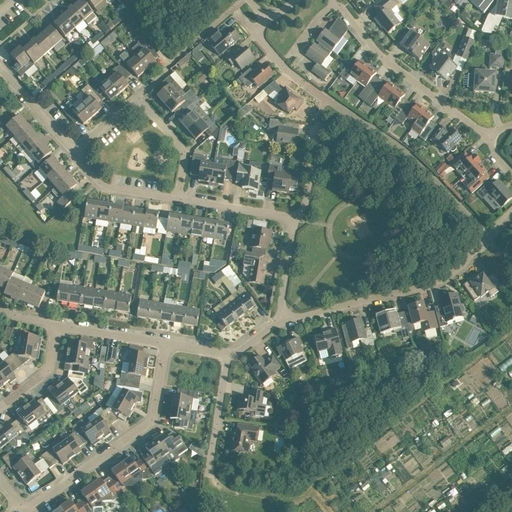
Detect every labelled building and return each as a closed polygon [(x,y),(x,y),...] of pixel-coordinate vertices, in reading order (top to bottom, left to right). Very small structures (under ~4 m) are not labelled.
[(82,0),(72,8),(84,21),(88,25),(96,18),(93,13),(82,0)] [(104,0),(103,0),(87,0),(94,8),(104,0)] [(393,16),(394,15),(390,11),(398,4),(395,0),(383,0),(374,7),(380,15),(374,19),(380,26),(381,25),(388,34),(400,25),(393,16)] [(448,0),(444,6),(449,9),(453,4),(448,0)] [(472,0),(470,3),(484,14),(493,2),(490,0),(472,0)] [(502,18),(511,20),(511,17),(511,4),(508,4),(508,0),(497,0),(496,6),(488,17),(486,21),(498,27),(502,18)] [(137,1),(131,6),(135,10),(140,5),(137,1)] [(72,8),(63,16),(74,29),(84,21),(72,8)] [(464,12),(460,17),(465,21),(469,16),(464,12)] [(137,19),(133,15),(127,20),(131,24),(137,19)] [(74,29),(63,16),(54,25),(65,37),(74,29)] [(118,17),(112,23),(115,27),(122,21),(118,17)] [(412,20),(408,25),(413,29),(417,23),(412,20)] [(105,24),(101,28),(105,33),(110,30),(105,24)] [(51,27),(41,35),(53,48),(62,40),(51,27)] [(215,49),(220,55),(225,51),(240,39),(230,28),(222,35),(218,30),(207,39),(215,49)] [(328,32),(325,30),(317,41),(320,43),(332,52),(347,33),(343,29),(339,35),(331,28),(328,32)] [(411,32),(400,46),(407,52),(409,50),(413,53),(412,55),(419,60),(430,46),(422,40),(422,36),(418,37),(411,32)] [(41,35),(32,43),(43,56),(53,48),(41,35)] [(96,36),(90,42),(94,46),(98,42),(100,40),(96,36)] [(457,56),(467,59),(474,40),(465,36),(457,56)] [(101,43),(100,44),(105,49),(109,45),(104,40),(101,43)] [(138,44),(130,51),(147,70),(156,62),(152,58),(156,54),(146,42),(141,47),(140,45),(138,44)] [(32,43),(23,51),(34,64),(43,56),(32,43)] [(306,55),(319,66),(321,67),(321,66),(332,52),(320,43),(317,47),(314,44),(306,55)] [(79,51),(78,52),(80,55),(81,56),(87,51),(89,53),(93,50),(88,44),(79,51)] [(433,65),(430,69),(435,72),(436,78),(441,77),(446,81),(449,77),(453,76),(453,72),(458,65),(451,60),(454,56),(439,44),(432,54),(433,65)] [(100,45),(95,49),(99,53),(104,49),(100,45)] [(225,57),(232,65),(235,63),(241,70),(254,59),(246,49),(243,51),(238,46),(225,57)] [(491,55),(490,67),(502,68),(503,56),(501,56),(501,54),(503,54),(503,48),(496,47),(495,56),(491,55)] [(34,64),(23,51),(20,48),(10,56),(17,64),(13,67),(21,77),(35,65),(34,64)] [(117,63),(119,66),(129,77),(134,74),(138,78),(147,70),(130,51),(126,54),(125,53),(120,57),(121,59),(117,63)] [(71,58),(65,63),(69,67),(74,62),(71,58)] [(349,76),(357,82),(368,67),(360,61),(354,68),(348,63),(339,75),(340,76),(343,78),(346,80),(349,76)] [(65,63),(60,68),(63,71),(69,67),(65,63)] [(78,63),(73,67),(77,72),(81,67),(78,63)] [(236,81),(240,85),(242,83),(245,86),(246,86),(247,88),(251,85),(254,83),(258,88),(273,74),(265,65),(255,73),(251,69),(244,74),(239,79),(236,81)] [(321,66),(321,67),(319,66),(319,65),(318,67),(316,66),(312,71),(325,81),(330,73),(321,66)] [(115,76),(109,81),(120,94),(129,86),(125,81),(129,77),(119,66),(112,72),(115,76)] [(368,67),(357,82),(365,87),(358,97),(364,102),(375,87),(377,85),(371,80),(376,73),(368,67)] [(157,96),(165,105),(182,90),(173,80),(179,76),(175,72),(159,86),(163,91),(157,96)] [(203,72),(196,78),(200,83),(208,77),(203,72)] [(468,77),(467,86),(474,86),(474,92),(494,94),(495,74),(476,72),(475,77),(468,77)] [(52,74),(46,80),(50,83),(56,78),(52,74)] [(100,83),(92,90),(102,101),(107,97),(111,102),(120,94),(109,81),(103,86),(100,83)] [(276,105),(289,114),(294,108),(296,110),(303,101),(296,95),(285,88),(283,91),(279,88),(274,81),(263,91),(268,97),(269,97),(275,102),(277,99),(279,101),(276,105)] [(378,97),(386,103),(397,89),(389,82),(381,92),(375,87),(364,102),(371,107),(378,97)] [(86,101),(82,105),(93,117),(102,110),(98,105),(102,101),(92,90),(88,85),(81,91),(84,94),(82,96),(86,101)] [(396,120),(405,107),(406,107),(400,102),(405,95),(397,89),(386,103),(394,109),(389,115),(396,120)] [(182,113),(186,110),(198,99),(190,90),(185,94),(182,90),(165,105),(172,113),(178,108),(182,113)] [(181,123),(188,132),(201,121),(207,116),(199,107),(203,104),(198,99),(186,110),(190,115),(181,123)] [(407,119),(415,125),(426,110),(417,104),(412,111),(406,107),(405,107),(396,120),(402,125),(407,119)] [(93,117),(82,105),(76,110),(73,107),(65,113),(75,125),(79,121),(83,125),(93,117)] [(246,105),(243,108),(248,114),(252,110),(246,105)] [(426,110),(415,125),(411,130),(419,136),(418,137),(425,142),(434,129),(428,124),(434,117),(426,110)] [(19,116),(6,128),(14,137),(27,126),(19,116)] [(201,121),(188,132),(196,140),(205,132),(209,136),(218,129),(207,116),(201,121)] [(297,138),(298,130),(283,128),(284,121),(270,119),(268,131),(274,132),(273,135),(278,135),(276,144),(296,147),(296,145),(295,145),(296,138),(297,138)] [(441,125),(430,141),(440,148),(442,147),(447,153),(450,150),(452,152),(454,152),(456,150),(456,148),(455,146),(461,140),(451,129),(449,131),(441,125)] [(27,126),(14,137),(22,146),(35,135),(27,126)] [(35,135),(22,146),(30,156),(44,144),(35,135)] [(44,144),(30,156),(38,165),(52,153),(44,144)] [(414,145),(411,149),(415,153),(419,148),(414,145)] [(451,165),(463,178),(479,163),(481,162),(474,154),(466,162),(461,156),(451,165)] [(205,185),(211,186),(213,166),(205,164),(206,157),(193,155),(190,175),(199,176),(198,181),(205,183),(205,185)] [(452,155),(446,160),(450,164),(456,159),(452,155)] [(39,169),(47,179),(60,167),(52,158),(39,169)] [(213,166),(211,186),(216,187),(216,184),(224,185),(225,180),(232,181),(235,162),(223,160),(222,167),(213,166)] [(442,162),(434,170),(439,174),(447,166),(442,162)] [(479,163),(463,178),(469,185),(466,188),(472,194),(488,179),(483,174),(486,171),(479,163)] [(242,188),(257,191),(261,171),(248,169),(249,167),(238,165),(236,183),(243,184),(242,188)] [(2,169),(7,174),(10,171),(6,166),(2,169)] [(283,169),(269,166),(267,180),(274,181),(273,191),(288,194),(289,189),(296,190),(298,180),(291,179),(291,174),(283,172),(283,169)] [(47,179),(55,188),(68,176),(60,167),(47,179)] [(16,169),(12,173),(15,176),(16,177),(20,174),(16,169)] [(10,171),(7,174),(11,179),(15,176),(12,173),(10,171)] [(77,186),(69,177),(51,191),(57,198),(61,195),(63,197),(57,203),(63,209),(76,199),(70,192),(77,186)] [(476,194),(482,200),(488,194),(501,208),(511,197),(511,196),(499,182),(487,192),(483,187),(476,194)] [(22,192),(27,197),(30,194),(26,189),(22,192)] [(30,194),(27,197),(31,202),(35,199),(30,194)] [(471,196),(467,200),(471,204),(475,200),(471,196)] [(84,218),(96,220),(99,204),(87,202),(84,218)] [(44,209),(40,204),(36,207),(41,212),(44,209)] [(96,220),(108,222),(111,206),(99,204),(96,220)] [(108,222),(120,224),(123,208),(111,206),(108,222)] [(120,224),(132,226),(135,210),(123,208),(120,224)] [(132,226),(144,228),(147,212),(135,210),(132,226)] [(144,228),(143,233),(154,235),(155,230),(156,230),(159,213),(147,212),(144,228)] [(166,232),(178,234),(181,217),(169,215),(166,232)] [(178,234),(190,236),(193,219),(181,217),(178,234)] [(190,236),(202,238),(205,221),(193,219),(190,236)] [(202,238),(214,239),(217,223),(205,221),(202,238)] [(254,221),(252,229),(254,229),(252,240),(250,240),(249,247),(267,250),(269,238),(270,238),(272,232),(266,231),(267,223),(254,221)] [(217,223),(214,239),(226,241),(229,225),(217,223)] [(24,247),(13,242),(11,247),(22,252),(24,247)] [(232,242),(231,251),(238,252),(240,243),(232,242)] [(91,247),(79,245),(78,251),(90,253),(91,247)] [(35,252),(24,247),(22,252),(33,256),(35,252)] [(245,254),(243,267),(251,268),(249,283),(263,285),(266,264),(260,263),(261,257),(245,254)] [(221,271),(216,274),(220,279),(229,292),(241,283),(229,266),(221,272),(221,271)] [(0,274),(0,287),(6,290),(11,279),(13,274),(2,270),(0,274)] [(4,295),(16,299),(22,283),(25,278),(14,273),(13,274),(11,279),(6,290),(4,295)] [(216,274),(211,278),(215,283),(220,279),(216,274)] [(474,278),(463,285),(474,301),(480,297),(481,298),(488,293),(491,297),(503,288),(493,274),(486,279),(483,274),(476,280),(474,278)] [(16,299),(27,304),(34,288),(30,287),(33,280),(25,277),(25,278),(22,283),(16,299)] [(72,283),(60,281),(57,301),(69,303),(72,287),(71,287),(72,283)] [(69,303),(81,305),(84,289),(72,287),(69,303)] [(34,288),(27,304),(39,309),(45,293),(34,288)] [(95,291),(84,289),(81,305),(93,307),(95,291)] [(107,293),(95,291),(93,307),(105,309),(107,293)] [(119,295),(107,293),(105,309),(116,311),(119,295)] [(245,293),(234,301),(244,315),(255,306),(245,293)] [(436,314),(440,328),(448,326),(447,323),(455,321),(454,319),(463,317),(457,294),(440,299),(443,312),(436,314)] [(131,297),(119,295),(116,311),(131,314),(131,309),(129,309),(131,297)] [(165,300),(153,298),(149,319),(161,321),(165,300)] [(265,298),(260,302),(263,307),(268,303),(265,298)] [(176,302),(165,300),(161,321),(173,323),(176,302)] [(137,317),(149,319),(152,303),(140,301),(137,317)] [(234,301),(223,310),(233,323),(244,315),(234,301)] [(188,303),(176,302),(173,323),(185,325),(188,309),(187,309),(188,303)] [(409,312),(404,313),(409,333),(412,332),(413,331),(414,329),(414,327),(413,326),(421,324),(423,332),(437,328),(433,312),(426,314),(423,303),(408,307),(409,312)] [(188,309),(185,325),(197,327),(200,311),(188,309)] [(233,323),(223,310),(216,315),(221,322),(217,325),(222,331),(233,323)] [(385,313),(375,316),(380,335),(394,331),(394,333),(401,331),(403,339),(410,337),(409,333),(404,313),(397,314),(396,310),(388,312),(389,315),(386,315),(385,313)] [(473,315),(469,321),(475,325),(479,319),(473,315)] [(346,326),(342,327),(348,350),(354,348),(352,343),(360,341),(363,349),(375,346),(374,343),(372,334),(365,335),(361,320),(346,324),(346,326)] [(2,342),(8,344),(14,330),(7,327),(2,342)] [(339,347),(340,347),(335,329),(326,332),(327,334),(314,338),(318,353),(327,350),(329,358),(341,355),(339,347)] [(22,335),(20,346),(39,349),(40,347),(42,339),(39,339),(39,338),(22,335)] [(69,342),(67,353),(85,356),(86,349),(92,350),(93,340),(81,338),(80,344),(69,342)] [(299,338),(277,349),(280,356),(283,355),(289,369),(307,361),(300,347),(302,346),(299,338)] [(20,346),(15,345),(14,354),(15,356),(17,356),(17,357),(36,360),(36,359),(38,360),(39,352),(39,349),(20,346)] [(132,352),(130,364),(147,366),(149,355),(142,354),(143,348),(130,346),(129,352),(132,352)] [(99,362),(106,363),(109,348),(102,347),(99,362)] [(109,348),(106,363),(113,364),(116,349),(109,348)] [(74,372),(81,373),(88,374),(90,362),(84,361),(85,356),(67,353),(66,364),(75,366),(74,372)] [(427,355),(415,358),(418,368),(429,365),(427,355)] [(252,372),(262,385),(275,375),(273,372),(280,367),(272,357),(264,363),(260,357),(249,365),(254,371),(252,372)] [(0,375),(7,384),(9,382),(10,384),(16,379),(15,377),(13,373),(18,369),(11,360),(9,358),(3,362),(4,364),(0,367),(0,375)] [(122,373),(121,380),(140,383),(141,377),(145,378),(147,366),(122,362),(121,373),(122,373)] [(69,378),(59,386),(70,400),(79,393),(80,395),(88,389),(82,382),(84,374),(69,371),(68,378),(69,378)] [(117,386),(112,396),(133,408),(136,403),(141,404),(143,393),(136,392),(137,390),(139,390),(140,383),(121,380),(117,379),(116,386),(117,386)] [(52,395),(44,402),(52,412),(54,415),(63,408),(62,406),(70,400),(57,383),(48,390),(52,395)] [(174,396),(172,408),(197,412),(199,400),(197,400),(198,392),(180,389),(179,397),(174,396)] [(100,401),(107,397),(103,391),(96,395),(100,401)] [(239,397),(237,409),(243,411),(243,413),(250,414),(250,412),(255,413),(255,415),(265,417),(266,406),(262,405),(264,393),(251,391),(249,399),(239,397)] [(298,395),(294,400),(300,405),(304,399),(298,395)] [(111,411),(112,409),(120,414),(118,417),(120,419),(125,421),(128,417),(129,418),(133,412),(131,411),(133,408),(112,396),(106,406),(109,408),(111,411)] [(35,400),(26,407),(37,421),(45,415),(46,416),(52,412),(44,402),(42,399),(37,403),(35,400)] [(20,418),(15,422),(25,433),(30,429),(28,428),(37,421),(26,407),(24,409),(22,407),(16,412),(18,414),(17,414),(20,418)] [(99,418),(91,424),(101,438),(104,436),(105,438),(111,434),(109,432),(110,432),(107,428),(112,424),(103,412),(101,408),(95,412),(99,418)] [(103,412),(112,424),(120,419),(118,417),(120,414),(112,409),(111,411),(109,408),(103,412)] [(197,412),(172,408),(170,419),(175,420),(174,428),(192,431),(193,423),(195,423),(197,412)] [(82,420),(72,427),(75,432),(77,435),(84,445),(89,441),(92,445),(92,444),(94,446),(100,442),(98,440),(101,438),(91,424),(87,427),(82,420)] [(7,422),(0,427),(0,431),(9,443),(12,447),(17,447),(17,441),(27,442),(30,439),(25,433),(15,422),(10,426),(7,422)] [(230,451),(248,454),(250,441),(257,442),(259,428),(238,425),(237,432),(233,431),(230,451)] [(9,443),(0,431),(0,449),(0,450),(9,443)] [(71,438),(62,444),(72,459),(81,452),(79,448),(84,445),(77,435),(75,432),(69,436),(71,438)] [(165,434),(155,441),(171,463),(179,459),(178,456),(187,450),(176,434),(175,435),(174,434),(168,439),(165,434)] [(170,462),(155,441),(146,448),(149,452),(143,457),(156,475),(162,470),(161,468),(170,462)] [(52,449),(46,453),(55,465),(55,464),(60,461),(63,465),(72,459),(62,444),(53,450),(52,449)] [(6,456),(10,461),(14,458),(17,456),(18,455),(14,449),(6,456)] [(13,468),(20,477),(34,466),(23,452),(18,455),(17,456),(14,458),(10,461),(15,467),(13,468)] [(55,465),(46,453),(41,457),(43,459),(44,461),(49,468),(49,469),(55,465)] [(131,458),(121,465),(133,481),(149,480),(152,477),(140,460),(135,464),(131,458)] [(20,477),(27,486),(41,475),(40,474),(49,468),(44,461),(43,459),(34,466),(20,477)] [(113,474),(108,478),(117,492),(115,494),(118,498),(124,494),(121,489),(123,488),(133,487),(133,481),(121,465),(112,472),(113,474)] [(92,481),(89,483),(102,503),(112,502),(118,498),(115,494),(117,492),(108,478),(102,482),(100,480),(97,482),(97,481),(96,480),(92,481)] [(84,491),(81,493),(85,499),(80,503),(86,511),(88,511),(91,511),(105,511),(103,508),(102,503),(91,486),(89,483),(85,486),(83,490),(84,491)] [(195,489),(189,492),(198,506),(199,506),(200,490),(195,489)] [(62,503),(59,505),(61,508),(63,511),(86,511),(80,503),(74,507),(70,501),(67,503),(66,502),(62,503)]
